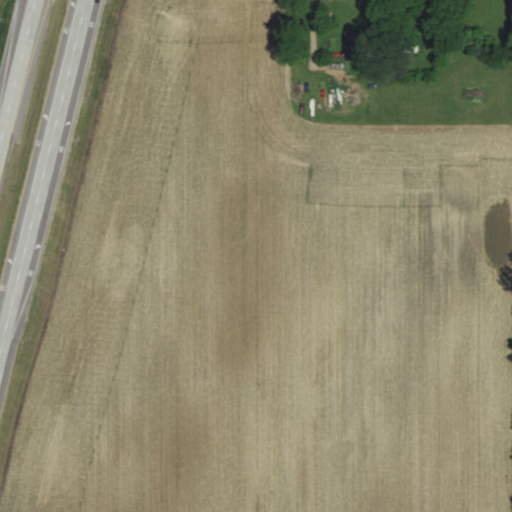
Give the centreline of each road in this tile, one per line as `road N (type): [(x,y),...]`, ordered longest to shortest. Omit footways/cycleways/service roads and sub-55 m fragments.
road 1 (primary): [(0,367),(86,0)]
road 2 (primary): [(36,0),(0,154)]
